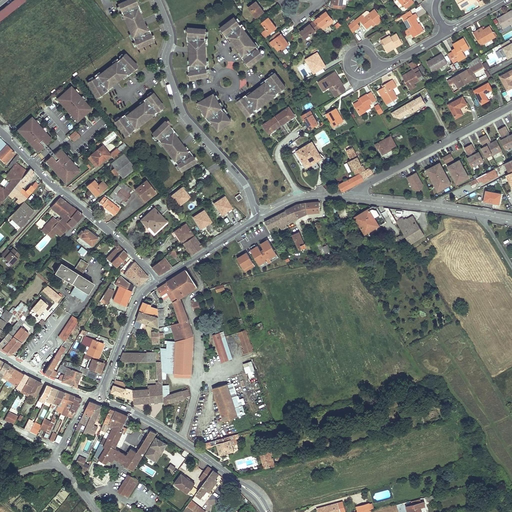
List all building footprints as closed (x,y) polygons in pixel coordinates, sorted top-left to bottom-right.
[(13,0),(0,10),(0,18),(23,0),(13,0)] [(135,0),(125,0),(118,4),(137,47),(153,40),(150,32),(144,35),(143,32),(147,30),(137,8),(133,10),(132,7),(137,4),(135,0)] [(342,9),(342,5),(343,4),(343,0),(331,0),(331,7),(342,9)] [(398,0),(403,6),(404,5),(406,8),(413,3),(411,0),(398,0)] [(456,0),(461,9),(477,0),(456,0)] [(259,9),(261,8),(256,2),(248,8),(256,18),(263,13),(259,9)] [(364,17),(362,15),(355,20),(348,25),(352,32),(360,26),(358,23),(360,21),(366,28),(372,24),(374,22),(376,24),(376,25),(383,20),(375,9),(364,17)] [(410,10),(401,15),(402,17),(404,20),(404,21),(408,28),(408,29),(411,34),(413,37),(423,31),(418,24),(415,19),(418,18),(415,13),(412,15),(410,10)] [(503,28),(511,23),(511,22),(511,10),(497,19),(503,28)] [(316,19),(324,29),(334,22),(326,12),(316,19)] [(235,17),(220,28),(226,35),(231,31),(232,33),(229,36),(244,55),(247,53),(249,55),(244,59),(250,66),(264,55),(235,17)] [(274,30),(277,28),(269,18),(262,23),(267,29),(262,33),(265,37),(270,33),(271,34),(275,31),(274,30)] [(300,32),(305,39),(306,38),(307,40),(310,37),(309,36),(315,31),(310,24),(300,32)] [(489,26),(484,30),(478,33),(477,31),(473,33),(479,43),(479,42),(481,45),(496,37),(489,26)] [(206,29),(188,27),(188,36),(194,36),(194,41),(190,41),(191,65),(195,65),(195,70),(189,71),(191,79),(208,76),(207,68),(205,37),(206,29)] [(281,34),(270,42),(273,46),(277,43),(282,49),(289,44),(281,34)] [(394,44),(395,47),(402,43),(397,34),(391,37),(390,35),(381,41),(386,50),(392,47),(392,46),(394,44)] [(457,47),(455,49),(452,51),(458,61),(466,57),(462,51),(469,47),(463,38),(455,44),(457,47)] [(511,56),(511,42),(510,39),(498,45),(506,60),(511,56)] [(498,49),(485,59),(491,66),(503,57),(498,49)] [(452,51),(448,54),(453,63),(458,61),(452,51)] [(95,77),(87,82),(96,97),(104,93),(100,87),(104,85),(107,88),(126,73),(123,70),(127,67),(131,72),(137,66),(125,53),(119,59),(95,77)] [(427,62),(432,72),(447,63),(442,54),(427,62)] [(467,63),(470,68),(473,73),(484,66),(478,57),(467,63)] [(415,61),(410,64),(413,70),(414,69),(418,67),(415,61)] [(415,71),(403,78),(408,87),(408,86),(414,83),(420,80),(419,77),(423,75),(418,67),(414,69),(415,71)] [(473,73),(470,68),(453,78),(454,82),(458,88),(472,80),(472,79),(475,77),(473,73)] [(414,69),(413,70),(402,76),(403,78),(415,71),(414,69)] [(511,70),(500,77),(507,90),(511,87),(511,82),(510,79),(511,78),(511,70)] [(335,76),(337,75),(335,71),(318,82),(323,91),(330,87),(333,85),(336,89),(341,86),(335,76)] [(244,96),(237,102),(248,116),(286,87),(275,73),(268,78),(272,83),(270,85),(267,81),(247,96),(250,99),(247,101),(244,96)] [(335,76),(341,86),(343,85),(337,75),(335,76)] [(380,89),(388,103),(397,98),(392,90),(396,87),(392,80),(388,82),(389,84),(384,87),(380,89)] [(480,101),(482,104),(488,101),(485,94),(492,90),(488,83),(474,91),(476,93),(480,101)] [(336,97),(345,91),(341,86),(336,89),(333,85),(330,87),(336,97)] [(70,87),(57,99),(60,103),(62,102),(65,106),(64,107),(69,113),(70,113),(77,120),(82,116),(78,111),(80,109),(85,114),(90,108),(70,87)] [(380,89),(378,90),(387,104),(388,103),(380,89)] [(377,100),(372,91),(367,94),(372,103),(377,100)] [(121,116),(114,121),(125,136),(163,106),(153,92),(146,97),(150,102),(147,104),(144,101),(125,116),(128,119),(125,121),(121,116)] [(214,94),(198,103),(207,117),(212,114),(215,117),(211,120),(219,130),(231,121),(222,108),(214,94)] [(367,94),(360,98),(361,101),(359,102),(359,101),(353,104),(360,116),(367,112),(364,108),(372,103),(367,94)] [(421,96),(394,111),(396,114),(396,117),(399,118),(406,114),(405,112),(406,112),(408,113),(409,112),(410,114),(419,109),(418,107),(425,103),(421,96)] [(448,104),(455,118),(462,114),(459,108),(466,104),(463,97),(448,104)] [(379,114),(383,111),(379,104),(374,107),(379,114)] [(289,107),(276,116),(282,125),(293,117),(289,112),(291,111),(289,107)] [(336,108),(326,113),(334,127),(343,122),(336,108)] [(310,111),(303,115),(306,120),(305,121),(309,129),(318,124),(310,111)] [(282,125),(276,116),(263,125),(265,128),(267,127),(270,133),(282,125)] [(32,117),(18,129),(21,133),(23,132),(26,136),(25,137),(30,144),(31,143),(38,151),(43,146),(39,142),(41,140),(45,144),(51,139),(32,117)] [(165,121),(152,133),(158,139),(176,163),(181,171),(196,162),(192,154),(186,158),(184,154),(187,151),(172,132),(169,135),(166,131),(171,127),(165,121)] [(498,130),(502,137),(509,133),(505,126),(498,130)] [(79,136),(75,131),(70,136),(74,141),(79,136)] [(115,132),(102,141),(105,145),(118,136),(115,132)] [(511,134),(501,140),(506,149),(511,145),(511,134)] [(479,139),(483,145),(490,142),(487,135),(479,139)] [(391,136),(375,145),(377,149),(379,148),(383,154),(396,146),(391,136)] [(0,158),(5,164),(15,153),(6,144),(0,139),(0,158)] [(125,143),(122,140),(115,146),(117,148),(117,149),(125,143)] [(497,140),(481,148),(486,157),(492,154),(492,155),(502,150),(497,140)] [(304,164),(320,154),(312,142),(297,151),(300,156),(304,164)] [(117,149),(117,148),(110,154),(110,155),(109,155),(113,159),(128,147),(125,143),(117,149)] [(465,148),(468,154),(475,151),(472,144),(465,148)] [(110,155),(110,154),(102,145),(88,157),(95,166),(109,155),(110,155)] [(352,170),(362,165),(351,145),(344,149),(349,159),(347,160),(352,170)] [(52,156),(47,160),(54,168),(53,169),(59,175),(60,174),(63,178),(62,179),(66,183),(80,170),(60,148),(54,154),(58,158),(56,160),(52,156)] [(125,152),(108,166),(112,171),(115,175),(119,173),(123,177),(135,168),(127,158),(129,157),(125,152)] [(484,161),(479,152),(467,158),(472,167),(484,161)] [(307,168),(322,158),(320,154),(304,164),(307,168)] [(451,154),(445,157),(447,162),(454,159),(451,154)] [(15,163),(16,161),(14,159),(8,166),(10,169),(15,163)] [(458,161),(449,166),(453,173),(457,171),(458,172),(452,175),(456,182),(459,180),(460,182),(469,178),(462,164),(460,165),(458,161)] [(16,185),(27,172),(15,163),(10,169),(5,176),(11,180),(3,190),(0,187),(0,204),(8,194),(9,194),(16,185)] [(443,173),(438,164),(429,169),(430,170),(427,172),(432,181),(433,180),(436,184),(434,185),(437,190),(441,188),(442,189),(451,184),(446,174),(441,177),(440,175),(443,173)] [(453,173),(449,166),(448,166),(452,175),(458,172),(457,171),(453,173)] [(31,185),(25,191),(21,188),(26,182),(27,183),(34,174),(30,168),(27,172),(16,185),(9,194),(8,194),(21,205),(21,204),(23,202),(38,185),(35,182),(32,186),(31,185)] [(370,168),(364,171),(360,173),(361,174),(345,182),(339,185),(342,192),(364,180),(363,179),(370,175),(373,173),(370,168)] [(499,172),(497,168),(477,178),(479,182),(485,179),(487,182),(500,175),(499,172)] [(416,173),(412,175),(409,180),(414,190),(420,190),(423,186),(426,184),(422,176),(419,178),(416,173)] [(94,179),(87,186),(95,196),(107,186),(103,181),(98,185),(94,179)] [(146,180),(135,189),(145,201),(155,192),(146,180)] [(131,190),(122,182),(117,186),(110,195),(120,204),(123,200),(125,202),(130,195),(128,194),(131,190)] [(185,194),(181,188),(171,195),(179,205),(190,197),(186,193),(185,194)] [(499,204),(501,193),(486,191),(484,201),(499,204)] [(119,208),(104,196),(98,203),(114,215),(119,208)] [(221,215),(226,212),(225,211),(231,206),(225,196),(214,203),(221,215)] [(50,207),(63,217),(72,207),(60,197),(50,207)] [(33,211),(23,202),(21,204),(31,213),(33,211)] [(320,212),(319,202),(306,203),(307,208),(311,207),(311,212),(320,212)] [(307,208),(306,203),(297,205),(265,222),(272,235),(274,234),(271,229),(279,225),(282,230),(288,227),(286,224),(307,213),(307,208)] [(31,213),(21,204),(21,205),(10,216),(20,227),(28,218),(27,217),(31,213)] [(386,221),(377,206),(372,206),(355,216),(366,234),(386,221)] [(66,221),(72,226),(83,215),(72,207),(63,217),(60,220),(50,231),(47,233),(47,234),(51,238),(57,233),(60,235),(65,230),(61,226),(66,221)] [(394,223),(396,221),(393,216),(388,208),(384,207),(394,223)] [(141,220),(147,226),(148,225),(155,232),(166,221),(154,208),(141,220)] [(200,228),(205,225),(205,224),(211,220),(204,210),(193,217),(200,228)] [(403,218),(396,221),(406,237),(410,243),(424,234),(413,215),(407,219),(406,218),(404,220),(403,218)] [(55,220),(53,218),(45,226),(50,231),(60,220),(58,218),(55,220)] [(67,232),(72,226),(66,221),(61,226),(65,230),(67,232)] [(183,242),(193,235),(185,223),(174,231),(176,235),(177,235),(182,241),(183,242)] [(84,233),(80,237),(91,246),(98,238),(87,229),(86,230),(85,229),(83,232),(84,233)] [(299,249),(303,249),(306,247),(305,243),(304,243),(299,232),(293,235),(299,249)] [(202,247),(193,235),(183,242),(182,243),(185,247),(187,246),(193,253),(202,247)] [(252,249),(250,250),(260,265),(267,260),(269,263),(271,261),(270,259),(277,254),(268,239),(260,244),(264,249),(268,256),(265,258),(261,250),(258,245),(256,247),(255,244),(251,247),(252,249)] [(322,247),(326,253),(330,252),(327,244),(322,247)] [(83,255),(87,250),(82,246),(78,251),(83,255)] [(124,251),(118,246),(107,258),(116,266),(128,255),(124,251)] [(20,255),(13,248),(10,251),(7,248),(1,255),(11,265),(20,255)] [(240,256),(237,258),(244,268),(248,265),(253,262),(247,252),(244,254),(245,254),(240,257),(240,256)] [(172,266),(165,258),(167,257),(166,256),(164,257),(164,256),(153,265),(151,266),(159,275),(172,267),(172,266)] [(83,299),(87,292),(93,283),(80,275),(88,264),(80,259),(73,271),(60,263),(54,272),(75,285),(71,292),(74,294),(83,299)] [(134,262),(123,274),(138,286),(148,278),(134,262)] [(188,319),(179,298),(197,287),(186,269),(167,282),(178,298),(173,302),(180,322),(171,324),(173,329),(178,328),(179,331),(174,333),(177,341),(174,373),(191,374),(193,337),(188,319)] [(127,281),(120,276),(118,279),(115,284),(119,286),(113,300),(125,305),(133,286),(127,281)] [(167,291),(169,294),(173,302),(178,298),(167,282),(157,289),(161,295),(167,291)] [(113,285),(110,284),(100,301),(107,304),(110,298),(107,296),(111,290),(113,285)] [(144,302),(140,310),(158,317),(158,309),(152,307),(152,304),(153,301),(151,301),(152,300),(147,298),(144,302)] [(194,302),(194,300),(191,300),(194,311),(201,309),(200,305),(201,305),(200,301),(194,302)] [(24,304),(22,302),(15,309),(14,307),(9,313),(12,314),(11,315),(13,317),(24,304)] [(28,307),(24,304),(13,317),(18,321),(19,319),(22,315),(24,312),(26,310),(28,307)] [(8,320),(11,315),(12,314),(9,313),(5,310),(0,318),(0,332),(2,330),(5,326),(8,320)] [(143,322),(159,328),(159,326),(158,317),(140,310),(134,326),(141,328),(143,322)] [(58,336),(65,340),(71,331),(75,325),(78,320),(72,315),(63,328),(58,336)] [(21,327),(23,322),(19,319),(18,321),(7,333),(12,337),(10,339),(11,339),(2,349),(11,355),(28,333),(21,327)] [(216,334),(213,335),(222,362),(228,359),(224,345),(230,343),(228,338),(222,340),(217,325),(213,326),(216,334)] [(152,332),(152,340),(160,340),(160,338),(159,333),(159,332),(152,332)] [(7,333),(0,341),(0,347),(2,349),(11,339),(10,339),(12,337),(7,333)] [(247,333),(240,335),(246,353),(253,351),(247,333)] [(99,350),(101,343),(84,337),(81,343),(87,345),(89,347),(86,354),(98,359),(101,351),(99,350)] [(177,341),(168,341),(166,372),(174,373),(177,341)] [(65,349),(61,346),(46,369),(43,373),(51,377),(53,378),(57,373),(52,370),(65,349)] [(147,353),(123,353),(120,361),(137,361),(154,361),(155,352),(147,352),(147,353)] [(89,359),(85,369),(86,373),(85,376),(95,379),(98,371),(100,372),(103,363),(97,361),(98,359),(86,354),(85,354),(84,357),(89,359)] [(78,372),(80,367),(69,362),(70,358),(66,356),(61,365),(67,367),(78,372)] [(244,363),(248,378),(256,376),(252,361),(244,363)] [(0,379),(2,377),(9,365),(4,362),(0,368),(0,379)] [(2,377),(7,380),(14,368),(9,365),(2,377)] [(82,373),(78,372),(67,367),(64,376),(61,375),(60,375),(58,380),(76,387),(82,373)] [(16,386),(23,374),(14,368),(7,380),(16,386)] [(16,386),(21,389),(28,377),(23,374),(16,386)] [(21,389),(29,393),(36,380),(28,377),(21,389)] [(156,382),(156,385),(148,385),(149,389),(157,388),(163,388),(163,385),(162,378),(159,378),(159,382),(156,382)] [(36,380),(29,393),(36,396),(42,383),(36,380)] [(125,383),(115,380),(114,384),(124,388),(125,383)] [(229,384),(233,396),(237,395),(234,383),(229,384)] [(126,389),(124,388),(114,384),(111,392),(134,400),(133,390),(133,389),(126,387),(126,389)] [(224,421),(237,417),(227,384),(213,388),(224,421)] [(46,399),(51,387),(46,385),(40,396),(46,399)] [(45,400),(51,403),(52,402),(58,390),(51,387),(46,399),(45,400)] [(157,388),(149,389),(133,390),(134,400),(134,403),(164,401),(163,397),(163,388),(157,388)] [(188,389),(169,395),(163,397),(164,401),(164,404),(174,401),(179,399),(189,396),(188,389)] [(9,406),(16,395),(13,393),(14,391),(13,390),(9,397),(10,398),(6,404),(9,406)] [(55,411),(64,392),(58,390),(52,402),(56,404),(54,408),(53,409),(55,411)] [(69,394),(64,392),(55,411),(61,413),(69,394)] [(67,413),(74,396),(69,394),(61,413),(61,414),(66,416),(67,413)] [(81,399),(74,396),(67,413),(70,414),(71,411),(75,413),(81,399)] [(88,422),(97,404),(90,401),(76,430),(79,431),(83,424),(84,420),(88,422)] [(94,426),(103,406),(97,404),(88,422),(87,426),(85,431),(90,434),(94,435),(97,427),(94,426)] [(115,411),(110,409),(103,423),(101,429),(106,432),(107,429),(115,411)] [(46,431),(50,422),(46,420),(50,412),(47,411),(39,428),(46,431)] [(115,411),(107,429),(106,432),(100,443),(94,456),(106,464),(109,460),(113,462),(115,459),(134,470),(156,434),(151,430),(139,449),(138,449),(137,452),(131,448),(127,455),(115,448),(123,432),(125,433),(127,428),(123,426),(128,416),(115,411)] [(17,416),(8,413),(4,420),(14,424),(17,416)] [(46,438),(56,417),(53,416),(50,422),(46,431),(43,437),(46,438)] [(28,419),(23,428),(27,430),(32,421),(28,419)] [(216,440),(220,455),(234,451),(233,447),(237,446),(236,439),(234,435),(229,436),(216,440)] [(156,438),(146,455),(156,461),(167,444),(156,438)] [(266,451),(260,453),(263,462),(269,460),(266,451)] [(176,452),(165,468),(172,473),(177,466),(180,467),(186,458),(176,452)] [(79,457),(76,464),(80,466),(79,469),(81,471),(83,466),(86,460),(79,457)] [(273,459),(269,460),(263,462),(264,469),(275,467),(273,459)] [(208,466),(200,477),(203,479),(200,484),(202,485),(213,470),(208,466)] [(216,472),(213,470),(202,485),(200,487),(199,489),(196,494),(195,494),(199,497),(201,495),(203,496),(205,493),(207,489),(215,478),(218,474),(216,472)] [(173,484),(188,494),(196,482),(181,472),(173,484)] [(130,485),(134,478),(131,476),(130,475),(126,482),(127,483),(130,485)] [(209,491),(217,480),(215,478),(207,489),(209,491)] [(196,511),(197,511),(200,508),(191,501),(187,505),(196,511)] [(318,511),(339,511),(337,503),(317,508),(318,511)] [(356,507),(357,511),(369,511),(371,511),(369,503),(356,507)] [(417,504),(412,505),(411,505),(412,508),(411,509),(411,511),(421,511),(419,503),(417,504)]
